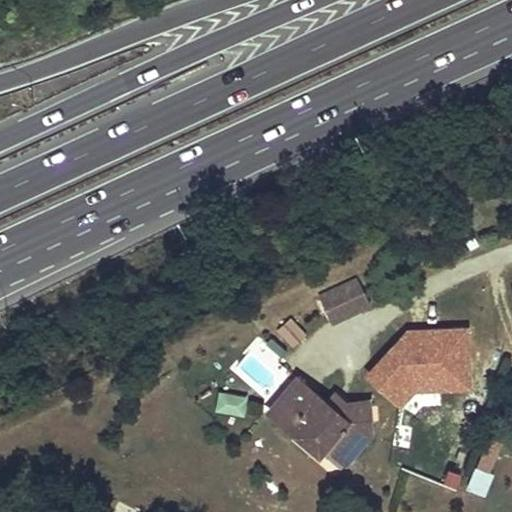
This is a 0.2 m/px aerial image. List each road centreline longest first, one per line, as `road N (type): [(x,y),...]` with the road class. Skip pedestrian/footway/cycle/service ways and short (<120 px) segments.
road 1 (motorway): [(0,267),(511,26)]
road 2 (motorway): [(421,0),(0,192)]
road 3 (motorway): [(317,0),(0,140)]
road 4 (motorway): [(231,0),(0,82)]
road 5 (unknown): [(317,350),(416,287),(511,250)]
